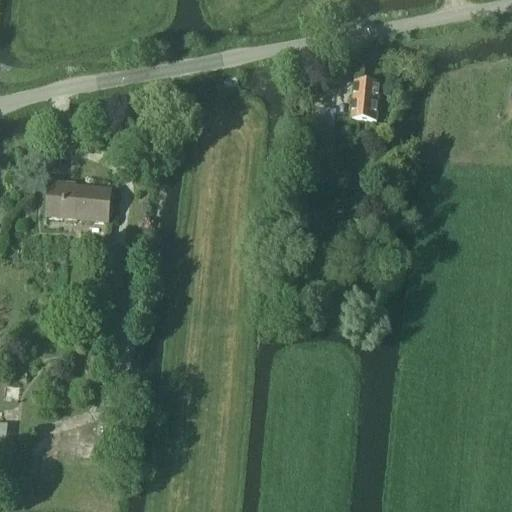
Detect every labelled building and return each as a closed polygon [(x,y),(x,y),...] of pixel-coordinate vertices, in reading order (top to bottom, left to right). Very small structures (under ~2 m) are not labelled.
[(380,89),(355,87),(351,124),(376,127),(380,89)] [(334,137),(309,135),(306,172),(331,174),(334,137)] [(49,186),(46,221),(107,226),(110,194),(67,190),(67,188),(49,186)] [(125,252),(105,250),(95,358),(114,360),(125,252)] [(351,309),(365,309),(366,300),(352,299),(351,309)] [(4,388),(3,405),(17,406),(19,390),(4,388)]
